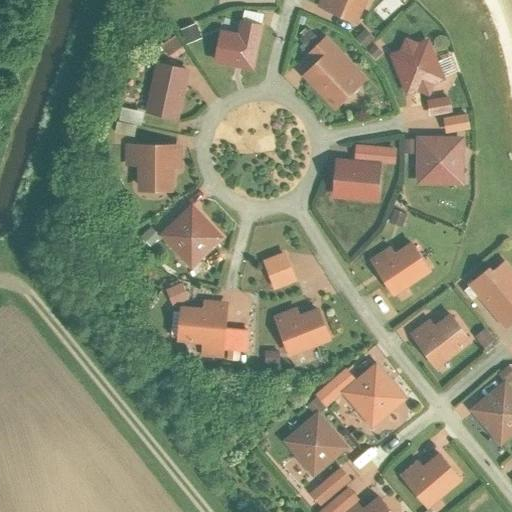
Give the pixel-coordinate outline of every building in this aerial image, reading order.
[(325,0),(322,8),(353,24),(364,0),(325,0)] [(187,43),(203,38),(198,23),(182,29),(187,43)] [(259,34),(224,26),(216,60),(251,68),(259,34)] [(167,55),(181,47),(176,38),(162,45),(167,55)] [(432,45),(397,55),(407,88),(441,78),(432,45)] [(336,47),(304,76),(333,107),(365,77),(336,47)] [(190,70),(157,65),(148,113),(181,119),(190,70)] [(450,97),(428,99),(429,115),(451,114),(450,97)] [(142,125),(144,112),(121,107),(116,133),(134,136),(136,124),(142,125)] [(467,112),(442,118),(446,134),(470,128),(467,112)] [(462,144),(423,141),(420,179),(460,182),(462,144)] [(173,148),(137,149),(138,184),(174,183),(173,148)] [(378,167),(343,164),(339,198),(375,201),(378,167)] [(187,215),(162,241),(187,265),(212,239),(187,215)] [(407,246),(376,265),(395,295),(425,276),(407,246)] [(290,249),(261,257),(271,291),(300,282),(290,249)] [(511,276),(504,267),(477,290),(508,327),(511,322),(511,276)] [(172,305),(189,298),(183,282),(166,289),(172,305)] [(226,357),(230,304),(204,302),(204,310),(179,308),(175,353),(226,357)] [(297,311),(276,318),(289,355),(329,342),(318,309),(299,316),(297,311)] [(442,319),(414,341),(436,368),(464,346),(442,319)] [(483,348),(494,341),(487,329),(476,336),(483,348)] [(378,370),(349,394),(372,422),(401,397),(378,370)] [(511,402),(504,394),(478,418),(502,443),(511,433),(511,402)] [(319,420),(291,443),(313,470),(341,447),(319,420)] [(352,479),(373,464),(360,446),(339,461),(352,479)] [(435,457),(408,481),(430,507),(457,483),(435,457)] [(320,506),(351,480),(340,467),(309,493),(320,506)] [(363,511),(360,508),(354,511),(383,511),(376,503),(365,511),(363,511)]
